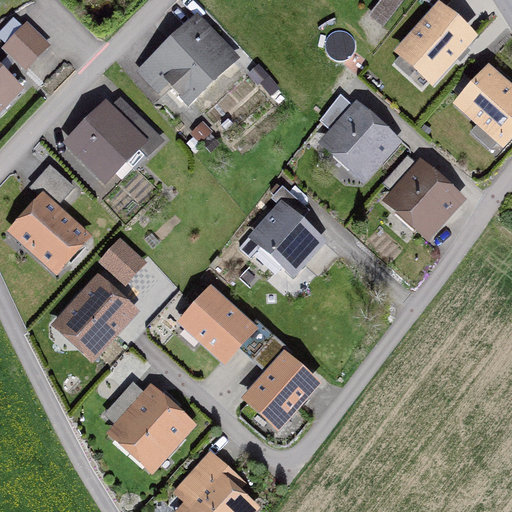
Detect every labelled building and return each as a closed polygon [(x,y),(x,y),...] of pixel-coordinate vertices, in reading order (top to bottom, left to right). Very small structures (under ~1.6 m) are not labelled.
[(384,0),(372,16),(382,24),(400,0),(384,0)] [(469,40),(438,13),(403,52),(433,80),(469,40)] [(171,80),(190,100),(232,60),(197,24),(156,62),(153,59),(140,71),(159,91),(171,80)] [(31,33),(9,55),(32,78),(54,56),(31,33)] [(0,111),(20,91),(0,71),(0,111)] [(511,130),(511,95),(489,76),(462,106),(502,142),(511,130)] [(337,134),(327,145),(362,177),(393,143),(357,111),(356,113),(339,97),(322,119),(337,134)] [(71,141),(105,176),(137,144),(147,154),(160,142),(119,101),(87,132),(83,129),(71,141)] [(270,123),(282,134),(292,123),(281,112),(270,123)] [(397,196),(391,203),(427,235),(457,201),(407,159),(384,185),(397,196)] [(34,185),(64,208),(80,187),(50,164),(34,185)] [(86,238),(43,199),(13,233),(56,272),(86,238)] [(320,243),(282,208),(254,239),(293,274),(320,243)] [(121,245),(104,264),(124,282),(141,264),(121,245)] [(98,286),(64,323),(79,337),(77,340),(93,355),(127,317),(111,303),(114,300),(98,286)] [(253,361),(273,339),(256,323),(249,330),(212,296),(186,325),(224,359),(236,345),(253,361)] [(290,354),(273,339),(253,361),(270,376),(250,399),(278,425),(313,387),(284,361),(290,354)] [(113,408),(130,423),(119,434),(151,463),(185,426),(153,397),(150,401),(133,386),(113,408)] [(199,499),(187,511),(245,511),(249,508),(226,487),(233,479),(209,458),(184,486),(199,499)]
